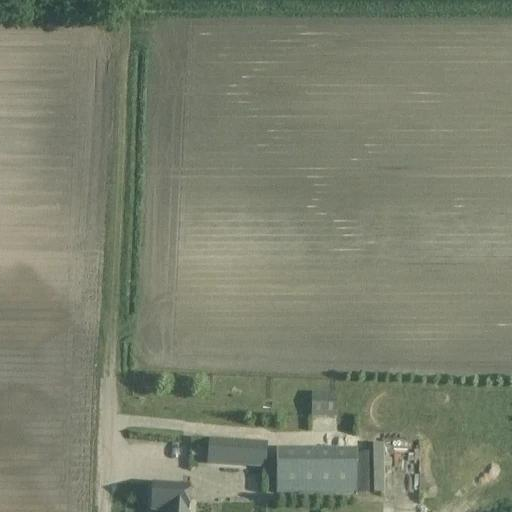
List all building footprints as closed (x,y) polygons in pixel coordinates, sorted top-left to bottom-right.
[(337,396),(324,396),(324,408),(312,408),(311,420),(336,420),(337,396)] [(250,469),(252,445),(195,440),(193,464),(250,469)] [(276,495),(358,495),(357,455),(276,455),(276,495)] [(188,511),(190,490),(152,487),(150,511),(188,511)] [(386,511),(387,502),(255,503),(255,511),(386,511)]
